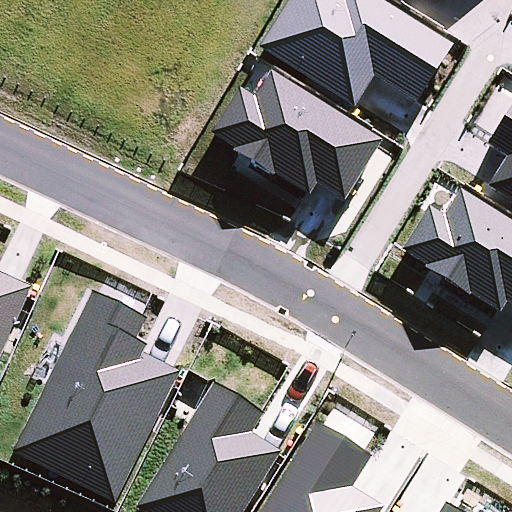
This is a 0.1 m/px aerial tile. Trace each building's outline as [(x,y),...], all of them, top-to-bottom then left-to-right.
[(285,0),(258,43),(354,103),(373,73),(416,100),(452,43),(382,0),(285,0)] [(344,197),(381,138),(270,68),(253,94),(237,84),(209,129),(309,191),(316,180),(344,197)] [(511,198),(511,100),(486,141),(505,153),(486,182),(511,198)] [(0,353),(31,283),(0,269),(0,353)] [(115,499),(179,367),(143,349),(148,340),(136,334),(145,314),(90,287),(11,449),(115,499)] [(262,410),(213,378),(134,502),(150,511),(239,511),(280,448),(250,429),(262,410)] [(377,511),(383,503),(351,484),(371,453),(315,418),(255,511),(377,511)] [(464,511),(444,499),(435,511),(393,511),(392,511),(464,511)]
